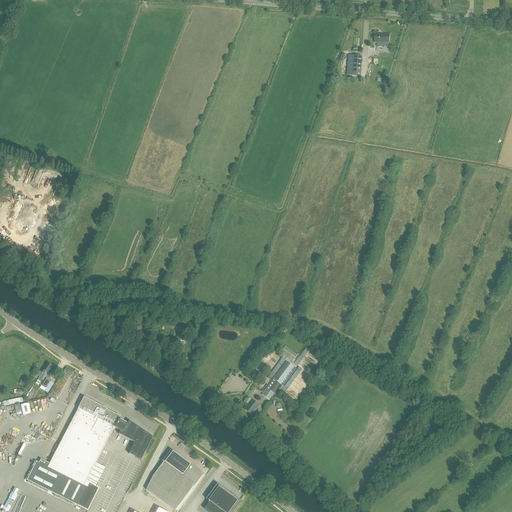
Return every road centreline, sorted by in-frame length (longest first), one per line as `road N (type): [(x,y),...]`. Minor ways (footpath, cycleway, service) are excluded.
road 1 (secondary): [(292,511),(173,422),(15,322)]
road 2 (tertiary): [(511,23),(219,0)]
road 3 (unclassified): [(155,368),(0,271)]
road 4 (unclassified): [(344,511),(211,406)]
